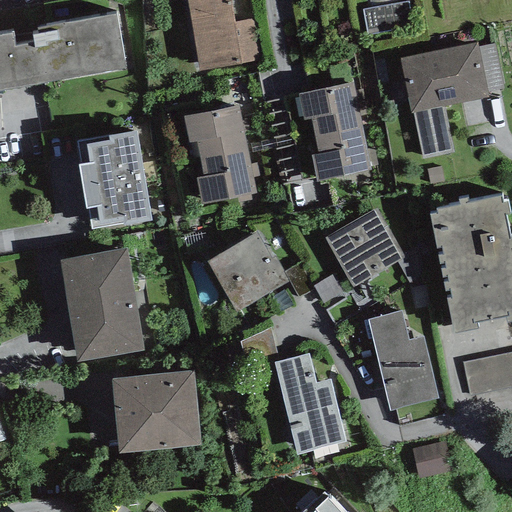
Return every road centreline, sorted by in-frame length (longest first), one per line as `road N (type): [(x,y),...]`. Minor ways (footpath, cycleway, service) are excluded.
road 1 (residential): [(458,421),(392,431),(368,409),(308,309)]
road 2 (residential): [(458,421),(449,349),(511,338)]
